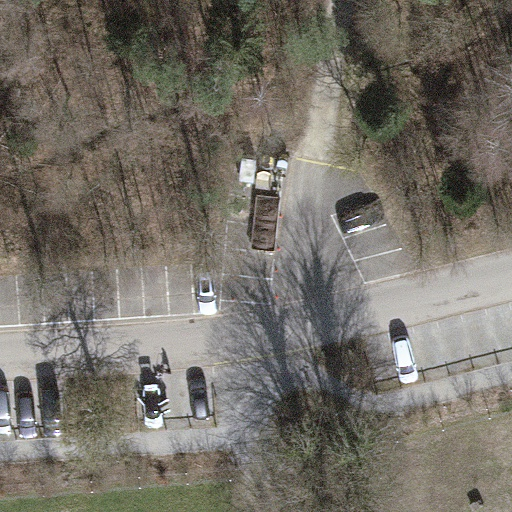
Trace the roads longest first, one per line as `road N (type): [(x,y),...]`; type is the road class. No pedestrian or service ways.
road 1 (unclassified): [(511,275),(301,322),(0,350)]
road 2 (track): [(301,322),(319,95),(339,0)]
